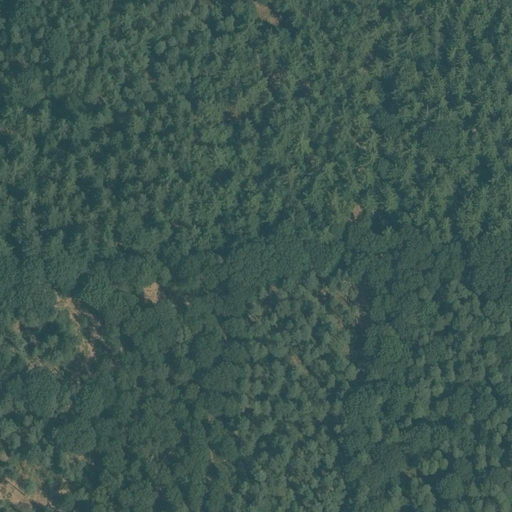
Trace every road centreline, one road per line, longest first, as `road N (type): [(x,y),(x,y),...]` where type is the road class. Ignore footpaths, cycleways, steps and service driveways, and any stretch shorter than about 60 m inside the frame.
road 1 (track): [(29,0),(10,22),(1,55),(31,143),(35,274)]
road 2 (unclassified): [(226,262),(511,250)]
road 3 (track): [(344,511),(381,256)]
road 4 (track): [(86,511),(107,266)]
road 5 (track): [(0,272),(226,262)]
